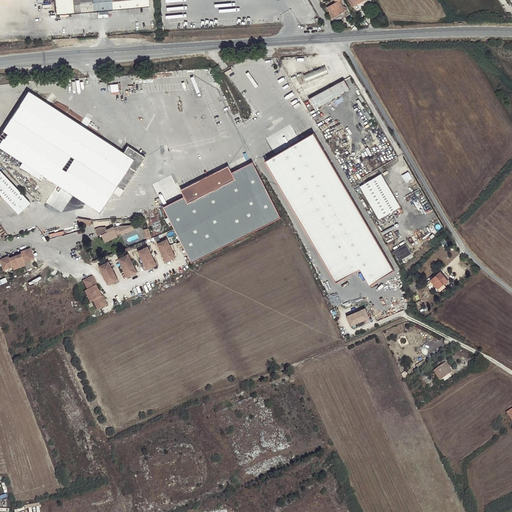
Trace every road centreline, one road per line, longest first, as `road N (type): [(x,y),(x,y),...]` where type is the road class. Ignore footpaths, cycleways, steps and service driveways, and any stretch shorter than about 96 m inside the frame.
road 1 (track): [(410,318),(108,433),(61,345),(75,337)]
road 2 (secondary): [(340,38),(0,61)]
road 3 (residential): [(340,38),(465,251),(511,289)]
road 4 (secondary): [(511,31),(340,38)]
